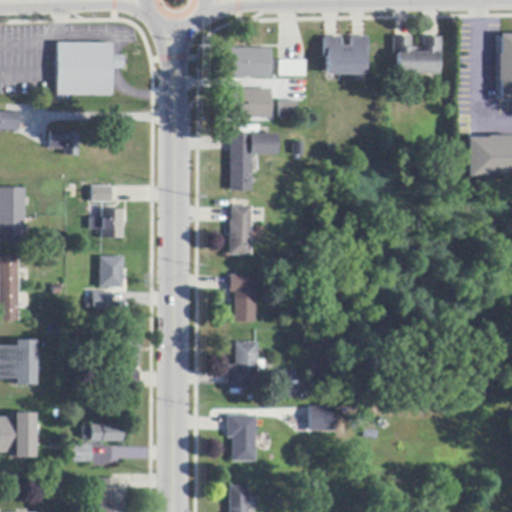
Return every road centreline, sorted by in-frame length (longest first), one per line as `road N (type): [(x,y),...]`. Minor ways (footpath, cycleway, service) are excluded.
road 1 (tertiary): [(170,511),(172,30)]
road 2 (tertiary): [(182,29),(199,17),(203,0),(144,8),(163,28),(182,29)]
